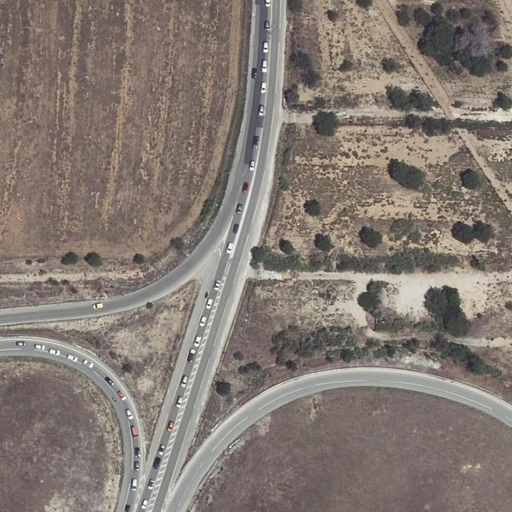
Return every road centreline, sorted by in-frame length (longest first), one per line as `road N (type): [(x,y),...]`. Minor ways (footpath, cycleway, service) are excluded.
road 1 (primary): [(159,511),(264,160),(276,0)]
road 2 (motorway): [(171,511),(195,466),(233,423),(310,381),(402,377),(447,386),(511,417)]
road 3 (motorway): [(511,335),(435,239),(361,89),(328,0)]
road 4 (primary): [(250,148),(137,511)]
road 5 (motorway): [(250,148),(212,241),(177,280),(128,303),(0,319)]
road 6 (motorway): [(0,345),(66,351),(118,390),(133,433),(128,511)]
road 7 (primary): [(264,0),(250,148)]
